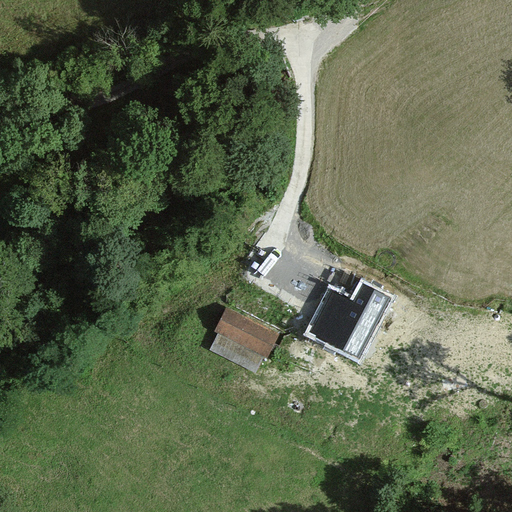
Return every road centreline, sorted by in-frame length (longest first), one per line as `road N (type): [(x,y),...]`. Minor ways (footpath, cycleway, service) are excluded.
road 1 (track): [(0,128),(252,41),(303,38)]
road 2 (track): [(303,38),(304,152),(281,223)]
